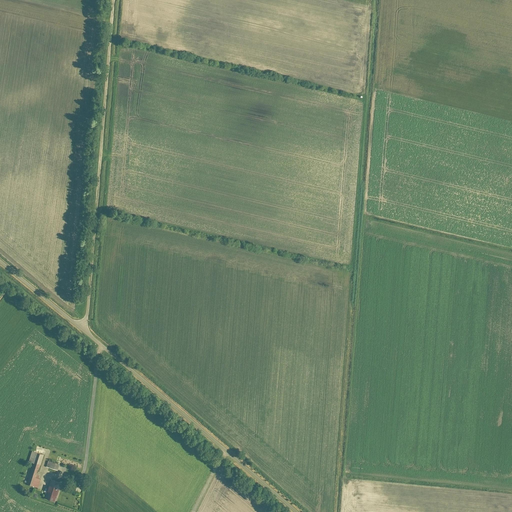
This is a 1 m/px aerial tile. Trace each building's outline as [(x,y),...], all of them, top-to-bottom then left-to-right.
[(43,455),(33,452),(29,463),(32,464),(26,483),(40,488),(43,479),(36,476),(43,455)] [(49,460),(47,468),(58,472),(61,464),(49,460)] [(59,484),(50,481),(44,498),(54,501),(59,484)] [(76,486),(68,483),(66,489),(74,492),(76,486)] [(23,485),(21,492),(28,494),(29,487),(23,485)]
